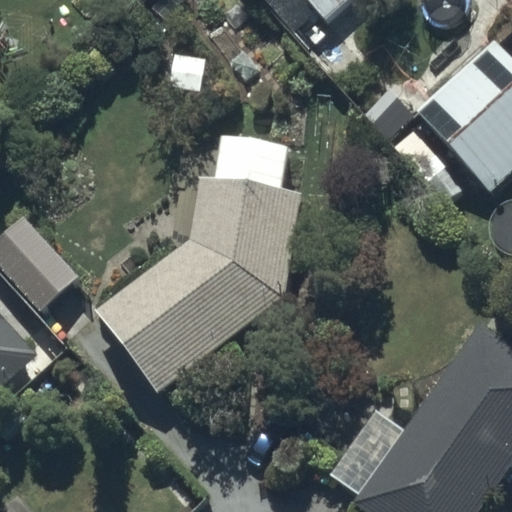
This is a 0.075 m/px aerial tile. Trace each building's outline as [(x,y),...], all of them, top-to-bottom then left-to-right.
[(293,0),(327,37),(368,0),(293,0)] [(511,74),(496,57),(419,128),(493,207),(511,189),(511,74)] [(294,156),(226,147),(218,201),(204,199),(194,260),(100,330),(162,413),(291,318),(305,212),(287,209),(294,156)] [(84,292),(28,233),(0,259),(0,281),(45,329),(84,292)] [(0,410),(39,374),(24,357),(39,343),(0,302),(0,410)] [(511,347),(487,331),(408,447),(378,427),(334,492),(362,511),(493,511),(511,485),(511,347)]
